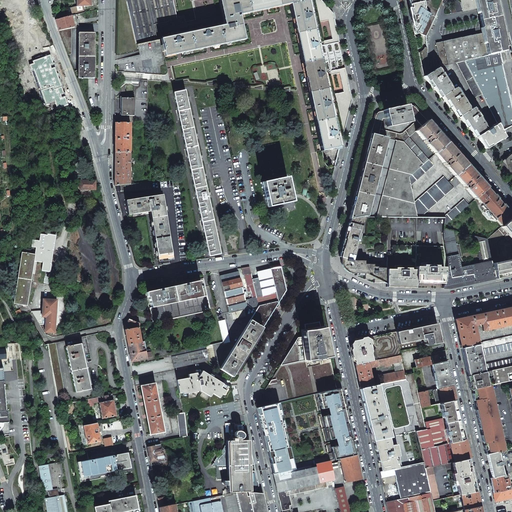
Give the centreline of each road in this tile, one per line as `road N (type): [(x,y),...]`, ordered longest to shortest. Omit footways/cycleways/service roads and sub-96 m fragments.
road 1 (residential): [(152,511),(117,326),(131,278)]
road 2 (secondary): [(330,288),(379,511)]
road 3 (residential): [(273,511),(248,386),(297,305)]
road 4 (residential): [(487,511),(440,297)]
road 5 (residential): [(104,175),(43,0)]
road 6 (residential): [(104,175),(107,0)]
road 7 (secondary): [(362,85),(365,101),(324,253)]
road 8 (residential): [(511,199),(410,77)]
road 9 (residential): [(131,278),(276,253)]
